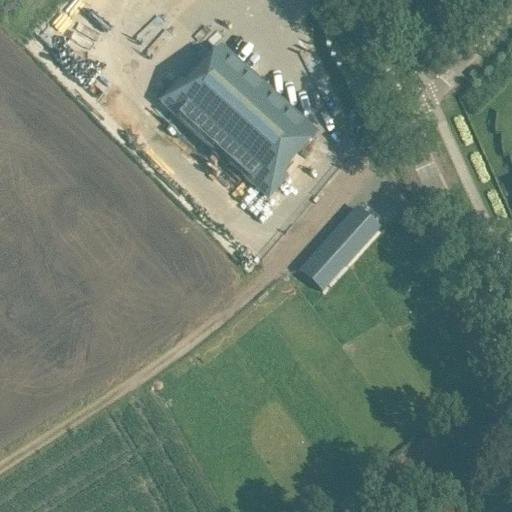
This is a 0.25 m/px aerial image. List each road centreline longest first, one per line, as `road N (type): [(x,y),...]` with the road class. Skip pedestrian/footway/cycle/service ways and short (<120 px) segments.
road 1 (track): [(0,469),(206,333),(311,231),(403,121)]
road 2 (tertiary): [(511,360),(403,121)]
road 3 (unclassified): [(403,121),(511,15)]
road 4 (tertiary): [(403,121),(348,0)]
